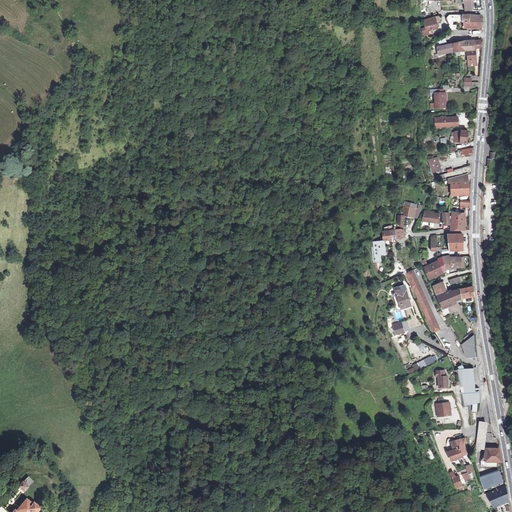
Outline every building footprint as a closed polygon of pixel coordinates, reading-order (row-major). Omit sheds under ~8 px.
[(469,8),(477,8),(475,0),(467,0),(467,1),(469,0),(469,8)] [(452,28),(462,28),(462,23),(458,23),(458,18),(469,19),(469,21),(484,20),(484,13),(454,14),(451,16),(452,28)] [(426,20),(428,28),(427,28),(430,37),(437,34),(435,27),(446,22),(444,14),(426,20)] [(456,51),(470,50),(479,48),(479,46),(478,39),(470,40),(467,40),(467,42),(457,42),(457,40),(453,40),(453,42),(441,44),(442,52),(456,51)] [(470,50),(471,64),(480,63),(479,48),(470,50)] [(438,94),(439,109),(448,108),(447,100),(451,100),(450,94),(447,94),(447,89),(441,89),(441,94),(438,94)] [(438,116),(439,125),(453,125),(453,123),(462,123),(461,115),(438,116)] [(471,140),(472,130),(460,129),(458,138),(471,140)] [(460,151),(462,157),(474,154),(472,147),(460,151)] [(435,158),(426,160),(429,173),(438,171),(435,158)] [(429,178),(430,181),(440,178),(470,171),(470,166),(435,174),(436,177),(429,178)] [(453,182),(453,187),(471,187),(471,181),(469,181),(469,174),(452,178),(451,180),(451,181),(451,182),(453,182)] [(404,202),(404,217),(409,218),(409,208),(414,209),(414,203),(410,203),(404,202)] [(436,212),(436,210),(426,210),(423,227),(433,228),(434,221),(441,220),(441,213),(436,212)] [(452,219),(454,219),(454,215),(451,214),(451,212),(445,211),(446,224),(452,223),(452,219)] [(454,229),(466,229),(467,212),(451,212),(451,214),(454,215),(454,219),(454,229)] [(405,231),(396,231),(396,240),(402,240),(402,238),(405,238),(405,231)] [(462,233),(448,234),(449,251),(462,251),(462,233)] [(379,261),(379,255),(384,255),(384,244),(384,241),(374,242),(374,244),(375,261),(379,261)] [(443,257),(446,268),(462,265),(465,265),(464,261),(462,260),(462,255),(451,255),(451,253),(443,256),(443,257)] [(441,266),(438,259),(425,266),(430,276),(436,274),(435,269),(441,266)] [(435,269),(436,274),(443,271),(442,269),(441,266),(435,269)] [(433,331),(439,328),(414,269),(407,271),(433,331)] [(441,291),(450,287),(446,278),(436,282),(441,291)] [(396,295),(402,309),(412,305),(403,285),(393,289),(395,294),(396,295)] [(473,286),(461,289),(463,298),(475,296),(473,286)] [(463,298),(461,289),(438,295),(439,298),(447,314),(450,313),(449,306),(457,304),(456,299),(463,298)] [(403,322),(398,324),(401,332),(406,330),(403,322)] [(397,323),(390,326),(394,335),(399,333),(399,335),(402,334),(401,332),(398,324),(397,323)] [(476,361),(474,338),(471,341),(467,343),(463,345),(465,358),(468,361),(476,361)] [(436,355),(412,365),(413,368),(407,370),(409,374),(438,361),(436,355)] [(447,374),(444,375),(444,369),(436,370),(436,376),(438,375),(439,386),(448,386),(447,374)] [(470,394),(471,410),(476,409),(476,404),(480,403),(480,392),(476,392),(473,371),(458,370),(463,394),(470,394)] [(439,415),(453,413),(450,401),(437,403),(439,415)] [(464,437),(456,439),(457,446),(461,458),(460,454),(466,453),(465,445),(467,444),(464,437)] [(445,450),(449,461),(461,458),(457,446),(456,439),(450,441),(451,448),(445,450)] [(487,459),(487,461),(496,460),(501,460),(499,448),(487,450),(486,459),(487,459)] [(486,488),(505,482),(500,470),(482,476),(486,488)] [(33,479),(27,474),(24,479),(25,480),(27,482),(29,483),(33,479)] [(466,484),(462,476),(456,478),(459,486),(466,484)] [(24,490),(28,485),(26,484),(24,482),(23,481),(18,486),(24,490)] [(508,500),(506,485),(489,492),(494,505),(508,500)] [(11,511),(36,511),(41,507),(32,500),(30,502),(26,498),(16,508),(15,507),(11,511)]
